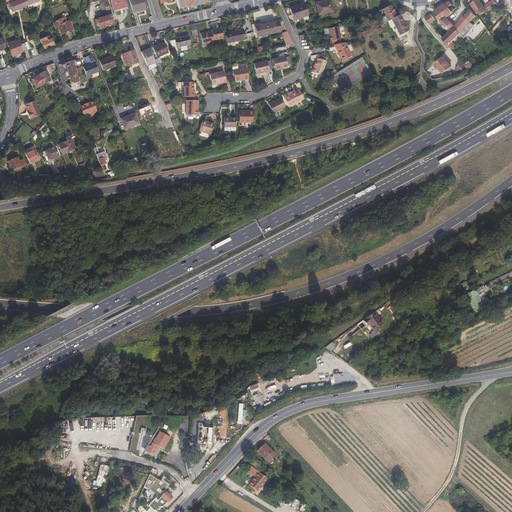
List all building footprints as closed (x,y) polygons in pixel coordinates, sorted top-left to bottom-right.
[(26,6),(23,0),(17,0),(14,1),(13,0),(6,0),(12,12),(26,6)] [(113,24),(114,23),(107,0),(99,0),(103,12),(105,12),(106,15),(96,18),(97,24),(98,24),(100,27),(108,25),(109,26),(113,25),(113,24)] [(111,0),(114,10),(128,7),(126,0),(111,0)] [(128,0),(132,11),(145,8),(142,0),(128,0)] [(449,0),(447,0),(439,6),(446,15),(447,15),(452,10),(448,5),(450,4),(451,3),(452,4),(451,1),(451,0),(450,1),(449,0)] [(480,0),(472,0),(470,2),(476,12),(478,13),(479,15),(486,10),(486,11),(497,4),(493,0),(491,0),(483,5),(480,0)] [(291,12),(292,17),(295,17),(306,14),(304,2),(289,5),(291,12)] [(324,2),(315,4),(318,15),(333,11),(330,2),(326,3),(324,3),(324,2)] [(390,20),(394,18),(395,17),(388,5),(382,8),(390,20)] [(439,6),(433,10),(441,19),(446,16),(446,15),(439,6)] [(469,21),(474,15),(471,8),(464,15),(469,21)] [(430,12),(425,16),(429,21),(434,18),(430,12)] [(402,33),(407,30),(408,30),(399,14),(395,17),(394,18),(402,33)] [(464,15),(457,22),(454,25),(459,32),(469,21),(464,15)] [(446,16),(441,19),(445,25),(446,27),(451,23),(446,16)] [(65,18),(54,22),(54,24),(56,28),(61,26),(64,33),(73,30),(69,20),(67,21),(65,18)] [(266,22),(268,32),(280,29),(278,19),(266,22)] [(366,31),(368,34),(384,24),(382,21),(366,31)] [(257,35),(268,32),(266,22),(255,24),(257,35)] [(448,30),(440,36),(446,43),(450,40),(459,33),(459,32),(454,25),(452,22),(451,23),(446,27),(448,30)] [(339,27),(325,30),(325,33),(325,35),(327,35),(327,34),(329,34),(331,34),(331,37),(330,38),(331,41),(341,39),(339,27)] [(202,41),(206,41),(209,40),(210,42),(214,41),(214,39),(223,37),(221,28),(212,30),(212,31),(201,34),(202,41)] [(226,35),(228,46),(236,44),(235,40),(245,38),(243,29),(228,32),(229,34),(226,35)] [(287,44),(294,43),(295,42),(288,30),(284,31),(287,44)] [(45,47),(55,44),(51,34),(41,38),(45,47)] [(187,35),(168,39),(172,51),(176,50),(176,47),(189,44),(187,35)] [(16,54),(23,52),(21,44),(19,41),(9,44),(13,57),(17,56),(16,54)] [(157,56),(166,52),(168,52),(164,41),(153,46),(157,56)] [(353,55),(346,43),(334,45),(343,61),(353,55)] [(146,60),(147,64),(155,61),(149,46),(141,49),(146,60)] [(124,55),(129,66),(139,62),(135,50),(133,51),(124,55)] [(168,56),(166,52),(157,56),(157,57),(159,61),(163,60),(162,58),(168,56)] [(276,70),(281,69),(280,68),(283,67),(288,66),(288,64),(286,57),(284,52),(278,53),(279,57),(273,59),(276,70)] [(100,60),(103,70),(116,65),(112,55),(100,60)] [(92,76),(100,73),(94,56),(90,57),(85,59),(88,67),(84,68),(88,79),(93,78),(92,76)] [(439,73),(447,66),(440,56),(432,63),(432,64),(435,67),(439,73)] [(314,72),(323,75),(328,61),(319,58),(314,72)] [(452,66),(456,72),(464,67),(462,64),(458,59),(454,62),(455,63),(452,66)] [(270,71),(269,70),(267,62),(267,61),(255,64),(257,74),(270,71)] [(79,82),(74,62),(66,63),(72,84),(79,82)] [(58,72),(55,65),(48,67),(52,75),(58,72)] [(236,82),(249,78),(246,67),(239,69),(233,71),(236,82)] [(124,72),(128,81),(134,79),(129,70),(124,72)] [(37,87),(52,81),(47,71),(38,75),(39,76),(33,79),(37,87)] [(211,75),(213,84),(219,82),(219,84),(227,82),(224,71),(211,75)] [(194,97),(194,93),(192,93),(192,90),(193,90),(193,83),(184,83),(184,87),(182,87),(183,97),(194,97)] [(300,90),(297,92),(301,101),(305,98),(300,90)] [(301,101),(297,92),(296,91),(289,95),(288,95),(285,96),(290,107),(301,101)] [(287,107),(282,98),(277,100),(277,101),(274,103),(274,102),(270,104),(275,113),(287,107)] [(199,100),(186,100),(187,115),(198,115),(198,109),(197,109),(197,106),(199,106),(199,100)] [(43,115),(36,101),(28,105),(31,112),(30,113),(33,119),(43,115)] [(85,107),(85,106),(81,107),(85,117),(93,114),(95,114),(96,114),(97,112),(97,111),(98,110),(94,102),(90,104),(91,105),(85,107)] [(240,123),(253,123),(253,112),(249,112),(249,111),(240,111),(240,123)] [(126,128),(140,123),(136,113),(122,119),(126,128)] [(237,127),(237,119),(231,119),(231,118),(225,118),(225,130),(236,130),(235,127),(237,127)] [(202,122),(200,131),(211,134),(214,123),(207,121),(206,123),(202,122)] [(78,150),(74,141),(61,146),(65,156),(70,154),(69,153),(78,150)] [(62,157),(58,147),(47,152),(51,161),(62,157)] [(103,173),(108,171),(106,167),(107,166),(105,159),(108,158),(105,151),(99,153),(97,147),(94,148),(103,173)] [(26,155),(32,165),(39,161),(38,158),(39,157),(36,151),(26,155)] [(20,162),(19,158),(8,161),(10,167),(8,168),(9,171),(27,166),(25,160),(20,162)] [(487,285),(471,293),(480,311),(487,306),(482,295),(490,290),(487,285)] [(381,324),(374,315),(365,321),(366,322),(364,323),(367,327),(369,326),(372,331),(381,324)] [(376,335),(374,332),(367,337),(369,340),(376,335)] [(323,346),(328,350),(334,346),(330,341),(323,346)] [(258,383),(246,387),(253,405),(264,401),(258,383)] [(130,452),(140,455),(143,435),(145,435),(145,430),(143,430),(144,419),(135,419),(133,432),(133,435),(130,452)] [(164,441),(163,441),(158,438),(154,445),(152,444),(149,449),(158,454),(164,441)] [(209,451),(210,444),(199,443),(199,451),(209,451)] [(268,443),(261,450),(271,461),(278,454),(268,443)] [(256,456),(252,460),(263,470),(266,468),(261,464),(262,462),(256,456)] [(276,459),(270,464),(274,469),(280,464),(276,459)] [(94,483),(106,486),(111,466),(101,464),(97,480),(95,479),(94,483)] [(272,479),(255,466),(251,473),(255,476),(257,474),(261,477),(256,484),(264,490),(272,479)] [(145,493),(150,497),(154,492),(148,487),(155,478),(151,475),(143,485),(148,489),(145,493)] [(168,501),(171,497),(165,492),(161,496),(168,501)]
